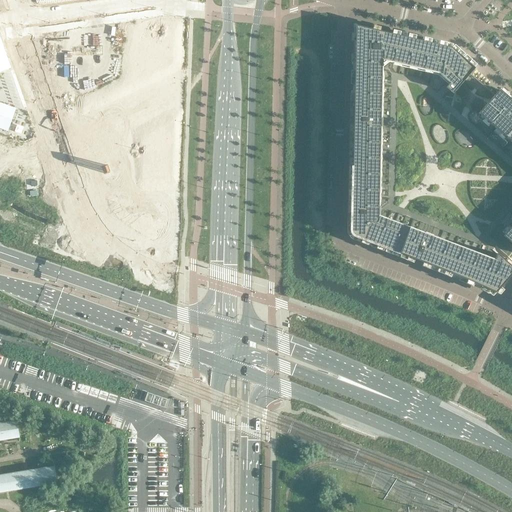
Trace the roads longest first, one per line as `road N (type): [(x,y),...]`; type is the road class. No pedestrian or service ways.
road 1 (residential): [(507,313),(341,242),(342,0)]
road 2 (secondary): [(246,334),(252,40),(260,0)]
road 3 (secondary): [(227,0),(222,287)]
road 4 (primary): [(271,381),(511,492)]
road 5 (primary): [(464,426),(379,380),(246,334)]
road 6 (primary): [(464,426),(245,355)]
road 7 (trunk): [(183,315),(0,252)]
road 8 (trunk): [(0,283),(175,347)]
road 9 (secondary): [(224,364),(217,511)]
road 10 (unclassified): [(145,0),(19,18)]
